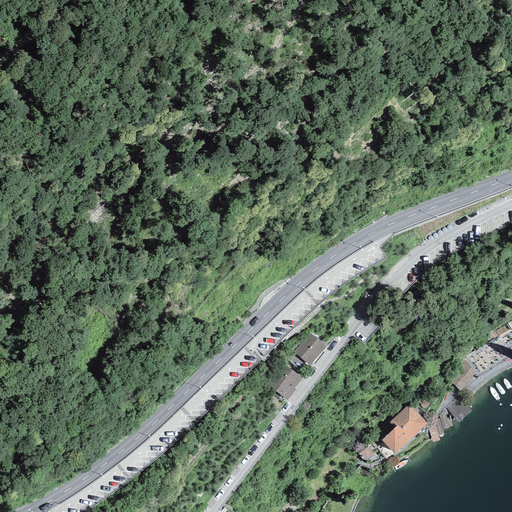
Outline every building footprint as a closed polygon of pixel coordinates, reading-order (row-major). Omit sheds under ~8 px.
[(326,347),(310,334),(294,352),(309,366),(326,347)] [(476,372),(463,359),(445,377),(460,391),(472,379),(471,377),(476,372)] [(302,378),(285,365),(268,386),(287,401),(296,389),(294,388),(302,378)] [(425,409),(436,395),(428,389),(417,402),(425,409)] [(465,399),(450,405),(455,418),(471,411),(465,399)] [(427,423),(409,404),(389,422),(394,428),(381,440),(394,454),(427,423)] [(367,444),(356,452),(363,460),(373,452),(367,444)]
